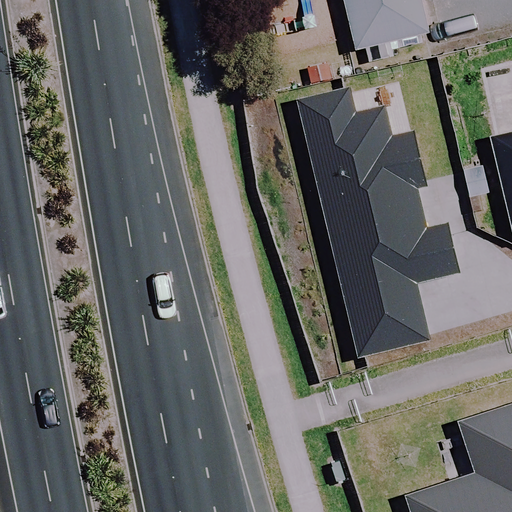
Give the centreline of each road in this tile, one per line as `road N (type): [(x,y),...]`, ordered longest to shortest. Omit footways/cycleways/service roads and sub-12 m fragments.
road 1 (primary): [(91,0),(182,511)]
road 2 (primary): [(55,511),(0,206)]
